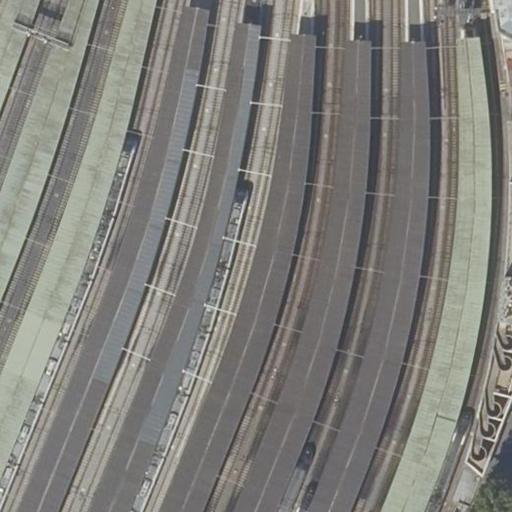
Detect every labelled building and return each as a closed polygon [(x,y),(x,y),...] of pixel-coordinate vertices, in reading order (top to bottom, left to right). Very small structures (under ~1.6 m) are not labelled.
[(157,0),(131,0),(102,111),(85,164),(65,220),(0,383),(0,487),(21,434),(88,266),(121,164),(157,0)] [(99,0),(73,0),(57,49),(0,204),(0,313),(13,282),(73,112),(99,0)] [(0,117),(41,0),(12,0),(0,31),(0,117)] [(511,0),(495,0),(500,32),(502,49),(511,48),(511,0)] [(511,98),(511,48),(502,49),(511,98)] [(511,122),(511,123),(511,143),(511,147),(511,295),(510,314),(504,341),(496,368),(490,389),(488,394),(486,403),(482,415),(467,462),(480,476),(483,471),(509,412),(511,403),(511,122)]
